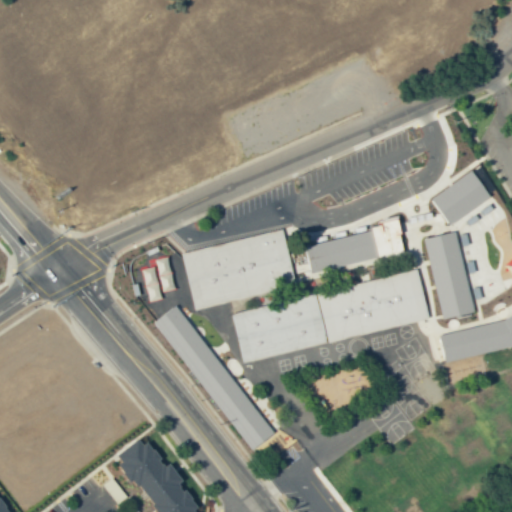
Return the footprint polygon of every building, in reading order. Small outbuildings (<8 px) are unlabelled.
[(431,198),(449,225),(490,197),(471,171),(431,198)] [(405,254),(398,220),(369,226),(370,232),(306,245),(311,272),(405,254)] [(177,252),(278,228),(292,285),(191,309),(177,252)] [(474,313),(456,231),(424,238),(442,320),(474,313)] [(412,268),(312,292),(324,342),(425,317),(412,268)] [(227,313),(311,292),(323,342),(239,363),(227,313)] [(511,315),(439,332),(445,360),(511,344),(511,315)] [(255,395),(203,326),(178,345),(230,414),(255,395)] [(261,463),(286,446),(259,404),(234,420),(261,463)] [(189,511),(180,492),(179,491),(171,475),(164,468),(160,461),(154,464),(151,458),(132,437),(124,440),(114,450),(106,454),(115,472),(140,499),(146,511),(189,511)] [(341,511),(311,470),(286,489),(300,508),(303,506),(307,511),(341,511)]
